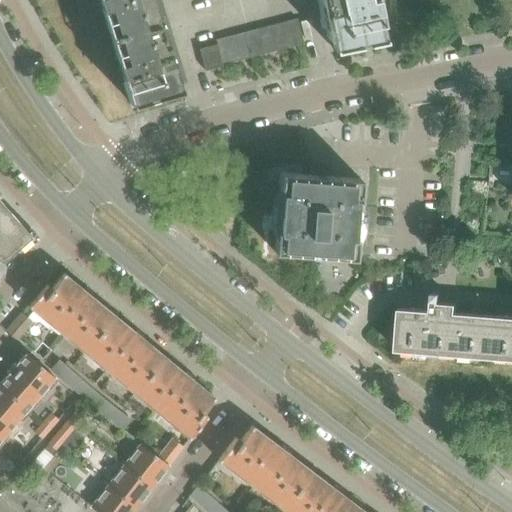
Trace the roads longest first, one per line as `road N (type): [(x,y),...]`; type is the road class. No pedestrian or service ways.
road 1 (residential): [(102,175),(118,159),(205,124),(511,62)]
road 2 (residential): [(510,501),(286,341)]
road 3 (residential): [(70,210),(262,370)]
road 4 (residential): [(286,341),(132,211),(102,175)]
road 5 (residential): [(262,370),(455,511)]
road 6 (residential): [(102,175),(21,66),(0,24)]
road 7 (residential): [(157,511),(262,370)]
